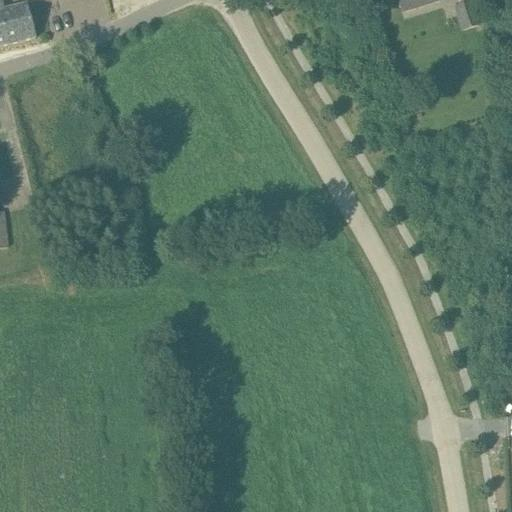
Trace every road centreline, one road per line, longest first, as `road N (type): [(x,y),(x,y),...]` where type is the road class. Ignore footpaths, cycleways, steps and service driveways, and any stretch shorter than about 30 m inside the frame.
road 1 (unclassified): [(456,511),(435,402),(383,264),(231,0)]
road 2 (unclassified): [(0,67),(174,0)]
